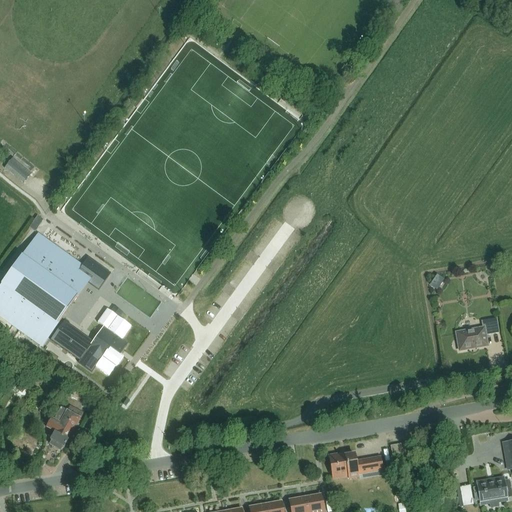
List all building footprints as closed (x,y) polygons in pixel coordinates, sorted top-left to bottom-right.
[(23,184),(31,174),(13,158),(4,168),(23,184)] [(38,216),(29,228),(35,232),(44,221),(38,216)] [(0,318),(40,347),(45,340),(46,341),(62,319),(65,314),(66,313),(69,309),(70,308),(73,303),(86,285),(96,292),(108,273),(87,258),(81,267),(38,235),(0,288),(0,318)] [(436,277),(431,284),(436,288),(441,281),(436,277)] [(64,321),(51,339),(80,360),(78,363),(92,373),(96,368),(108,377),(123,356),(120,354),(127,343),(122,339),(131,327),(119,318),(122,313),(114,306),(110,312),(106,309),(97,323),(104,327),(90,346),(69,330),(71,326),(64,321)] [(458,341),(456,341),(458,349),(459,349),(460,350),(471,349),(471,348),(475,348),(476,348),(486,346),(485,336),(498,333),(496,319),(482,322),(483,329),(457,334),(458,341)] [(63,449),(80,419),(83,414),(70,407),(67,411),(66,411),(60,408),(54,420),(51,418),(45,428),(51,431),(49,435),(52,437),(50,441),(52,442),(50,445),(60,451),(61,448),(63,449)] [(402,444),(404,457),(410,456),(408,443),(402,444)] [(390,446),(392,459),(398,458),(396,445),(390,446)] [(358,475),(356,463),(354,455),(348,456),(348,454),(329,457),(333,479),(348,476),(349,479),(358,477),(358,475)] [(377,471),(382,470),(380,459),(356,463),(358,475),(377,471)] [(478,485),(481,503),(506,499),(503,481),(478,485)] [(323,511),(321,495),(305,498),(307,511),(323,511)] [(307,511),(305,498),(289,501),(291,511),(307,511)] [(282,511),(281,502),(265,505),(266,511),(282,511)]
